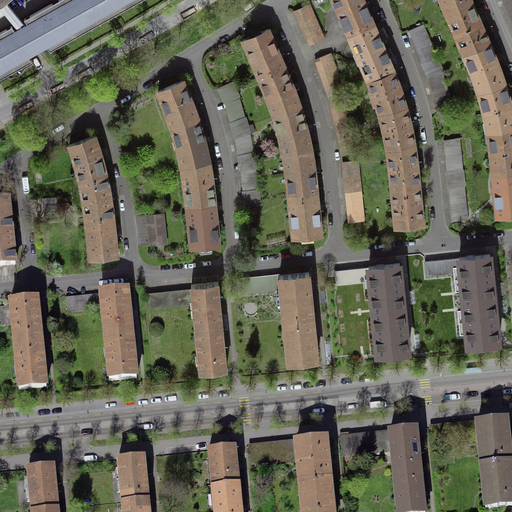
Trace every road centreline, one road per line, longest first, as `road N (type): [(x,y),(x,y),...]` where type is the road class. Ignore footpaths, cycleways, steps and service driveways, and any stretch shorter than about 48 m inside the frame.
road 1 (primary): [(0,434),(385,396)]
road 2 (residential): [(273,5),(315,103),(337,255)]
road 3 (residential): [(380,0),(422,108),(439,244)]
road 4 (residential): [(199,0),(0,115)]
road 5 (residential): [(189,56),(223,153),(236,265)]
road 6 (residential): [(97,112),(122,177),(134,275)]
road 7 (primary): [(511,374),(385,396)]
road 8 (primary): [(385,396),(511,393)]
road 9 (residential): [(8,166),(22,192),(32,286)]
